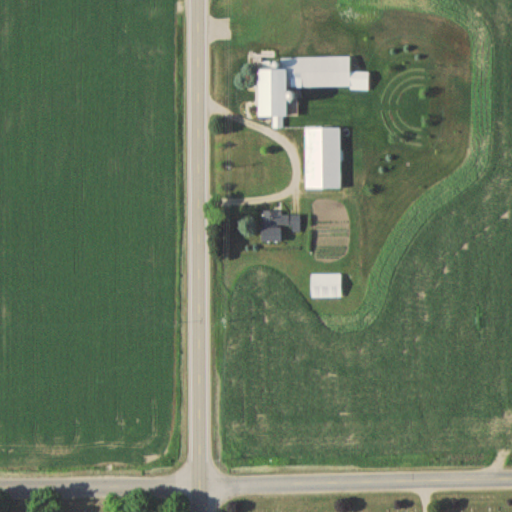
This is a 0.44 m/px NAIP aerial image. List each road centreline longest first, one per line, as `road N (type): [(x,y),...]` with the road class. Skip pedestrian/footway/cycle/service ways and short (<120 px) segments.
road 1 (residential): [(0,489),(511,479)]
road 2 (tertiary): [(200,511),(197,0)]
